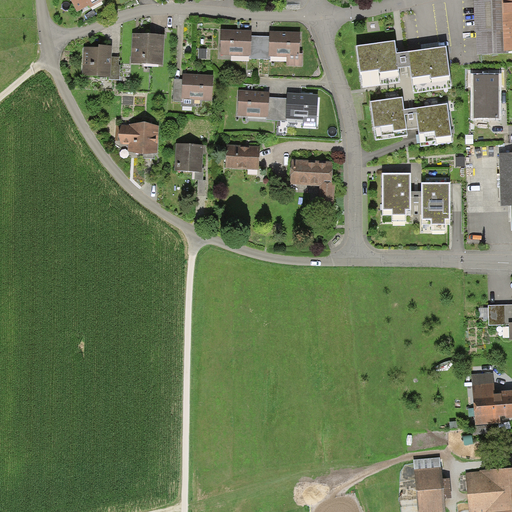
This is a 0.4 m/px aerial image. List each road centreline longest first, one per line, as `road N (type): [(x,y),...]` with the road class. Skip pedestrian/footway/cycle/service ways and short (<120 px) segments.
road 1 (residential): [(352,258),(279,256),(193,235),(140,199),(85,136),(48,51)]
road 2 (track): [(193,235),(182,511)]
road 3 (residential): [(48,51),(134,13),(315,18)]
road 4 (residential): [(352,258),(341,93),(315,18)]
road 5 (residential): [(511,262),(352,258)]
